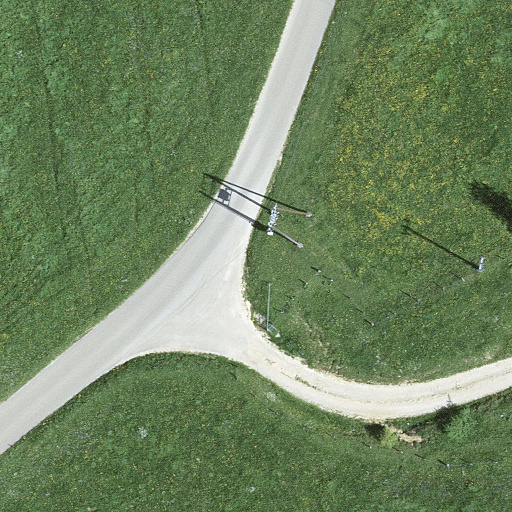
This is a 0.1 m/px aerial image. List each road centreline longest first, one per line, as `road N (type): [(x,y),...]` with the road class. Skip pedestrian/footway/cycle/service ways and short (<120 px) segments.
road 1 (unclassified): [(302,0),(270,88),(169,303),(0,442)]
road 2 (track): [(169,303),(318,393),(361,409),(404,410),(511,379)]
